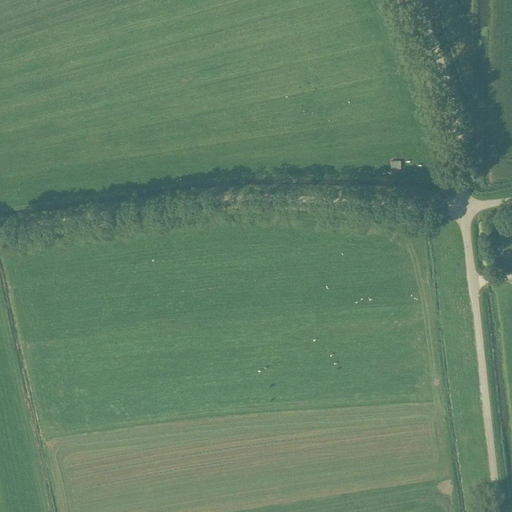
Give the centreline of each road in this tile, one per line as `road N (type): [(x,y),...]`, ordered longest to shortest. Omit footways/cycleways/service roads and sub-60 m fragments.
road 1 (unclassified): [(463,207),(244,198),(0,229)]
road 2 (unclassified): [(499,511),(463,207)]
road 3 (unclassified): [(463,207),(451,102),(417,0)]
